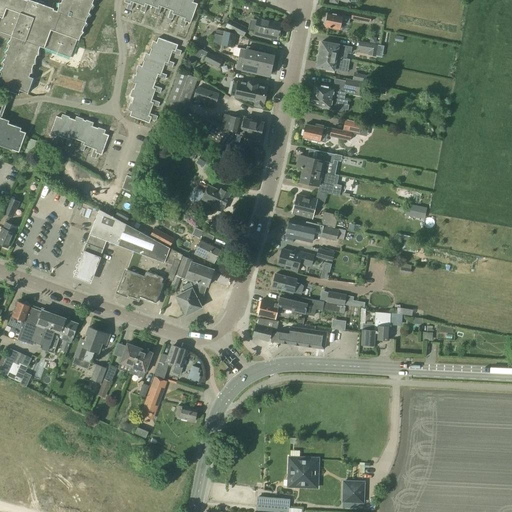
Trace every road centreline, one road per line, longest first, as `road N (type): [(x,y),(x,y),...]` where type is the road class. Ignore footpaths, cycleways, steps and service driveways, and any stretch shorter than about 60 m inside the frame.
road 1 (unclassified): [(214,335),(232,313),(255,238),(303,11)]
road 2 (secondary): [(244,380),(267,368),(305,365),(511,376)]
road 3 (tertiary): [(214,335),(183,337),(0,271)]
road 4 (secondary): [(189,511),(215,418),(244,380)]
